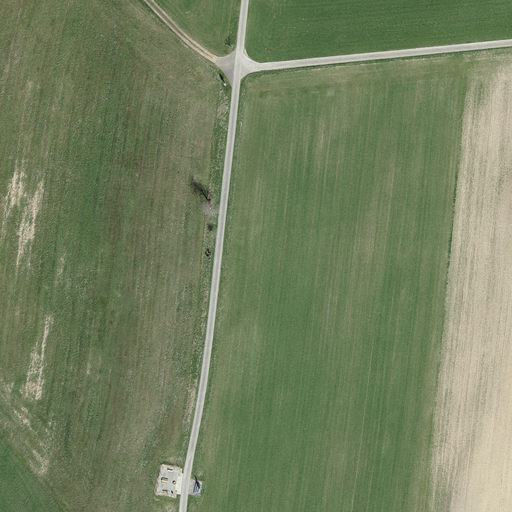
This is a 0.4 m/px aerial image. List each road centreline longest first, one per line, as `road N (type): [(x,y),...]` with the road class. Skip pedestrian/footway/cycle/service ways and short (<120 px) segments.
road 1 (track): [(244,0),(210,331),(182,511)]
road 2 (track): [(148,0),(196,48),(235,70),(511,44)]
